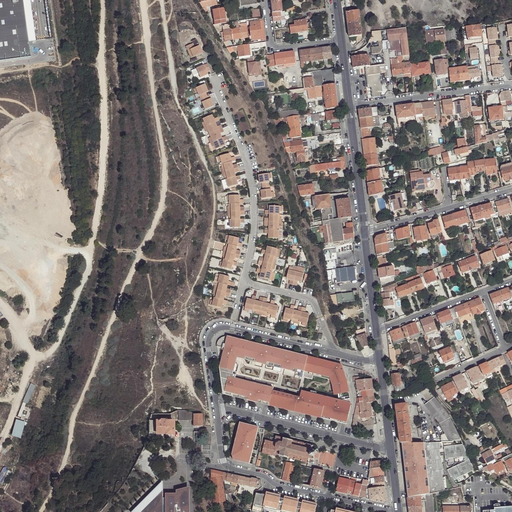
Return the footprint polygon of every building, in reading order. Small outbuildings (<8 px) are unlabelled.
[(23,0),(0,0),(0,60),(31,57),(29,42),(23,0)] [(30,0),(23,0),(29,42),(36,41),(30,0)] [(281,12),(279,0),(270,0),(272,13),(280,12),(281,12)] [(205,7),(208,7),(207,1),(201,2),(199,2),(205,12),(207,11),(205,7)] [(223,23),(226,22),(224,8),(218,9),(213,10),(215,24),(223,23)] [(346,13),(349,38),(356,37),(362,36),(359,11),(346,13)] [(307,28),(307,24),(306,20),(294,22),(294,26),(289,26),(290,34),(308,32),(307,28)] [(252,40),(265,39),(262,21),(256,22),(250,22),(250,27),(249,27),(250,29),(250,35),(251,35),(252,40)] [(246,24),(238,25),(240,38),(248,37),(246,24)] [(230,26),(231,29),(232,39),(240,38),(238,25),(234,25),(230,26)] [(481,25),(467,26),(467,29),(468,37),(469,37),(477,36),(482,36),(481,25)] [(232,39),(231,29),(230,30),(229,26),(224,27),(222,27),(223,30),(223,31),(223,32),(220,33),(222,39),(224,38),(224,40),(227,40),(232,39)] [(454,28),(444,30),(446,40),(448,40),(455,39),(454,28)] [(495,28),(487,29),(489,44),(495,44),(495,40),(496,40),(495,28)] [(405,29),(387,31),(389,51),(393,50),(394,48),(395,48),(396,47),(395,41),(402,40),(405,56),(396,57),(397,58),(390,59),(391,65),(397,65),(397,62),(410,61),(405,29)] [(444,30),(444,29),(434,31),(436,42),(436,43),(446,41),(446,40),(444,30)] [(429,31),(425,31),(427,43),(436,42),(434,31),(434,30),(429,31)] [(394,48),(393,50),(396,50),(396,57),(405,56),(402,40),(395,41),(396,47),(395,48),(394,48)] [(379,47),(371,48),(372,54),(383,53),(382,41),(378,42),(379,47)] [(185,47),(187,51),(190,50),(193,57),(200,54),(198,51),(200,50),(199,46),(194,48),(193,44),(185,47)] [(238,51),(238,57),(243,57),(247,56),(250,56),(249,49),(248,45),(237,46),(238,51)] [(472,45),(465,46),(465,50),(469,49),(470,59),(478,58),(477,48),(473,49),(472,45)] [(496,46),(489,46),(490,62),(497,61),(497,58),(498,58),(496,46)] [(327,59),(332,58),(330,47),(322,48),(324,60),(327,59)] [(309,50),(310,61),(312,61),(318,60),(320,60),(318,49),(309,50)] [(301,61),(301,62),(304,62),(310,61),(309,50),(300,51),(301,61)] [(274,54),(276,66),(295,63),(296,63),(296,61),(294,52),(274,54)] [(267,56),(266,56),(268,67),(276,66),(274,54),(267,55),(267,56)] [(352,57),(353,68),(365,67),(369,66),(368,55),(352,57)] [(253,58),(247,59),(249,75),(258,74),(257,66),(261,66),(260,61),(253,62),(253,58)] [(448,59),(435,61),(436,75),(445,74),(445,71),(449,71),(449,69),(448,62),(448,59)] [(497,61),(490,62),(492,77),(500,77),(498,65),(497,61)] [(402,64),(403,74),(411,73),(410,66),(410,63),(402,64)] [(410,66),(411,73),(412,77),(419,76),(430,74),(429,64),(427,65),(427,63),(417,64),(418,65),(410,66)] [(207,64),(196,69),(198,74),(200,78),(204,76),(203,74),(206,73),(210,71),(207,64)] [(371,88),(372,98),(380,97),(379,92),(382,92),(380,74),(386,74),(385,64),(369,66),(365,67),(368,88),(371,88)] [(397,65),(391,65),(392,76),(403,74),(402,64),(397,65)] [(475,66),(467,67),(469,78),(480,77),(479,70),(475,70),(475,66)] [(467,67),(449,69),(449,71),(451,83),(469,81),(469,78),(467,67)] [(321,71),(323,86),(335,84),(333,69),(321,71)] [(302,73),(303,79),(312,78),(319,77),(319,71),(304,73),(302,73)] [(321,86),(323,86),(321,71),(319,71),(319,77),(312,78),(313,87),(314,87),(321,86)] [(303,81),(304,88),(307,88),(313,87),(312,78),(303,79),(303,81)] [(204,84),(195,88),(197,92),(200,99),(207,96),(205,92),(204,89),(206,88),(204,84)] [(326,110),(338,108),(337,100),(336,93),(335,84),(323,86),(326,110)] [(307,88),(308,91),(308,92),(309,99),(316,98),(314,87),(313,87),(307,88)] [(498,97),(500,107),(502,107),(503,119),(511,117),(511,112),(508,112),(506,103),(511,101),(510,91),(502,92),(498,97)] [(207,96),(200,99),(202,105),(204,110),(213,106),(212,102),(210,102),(208,99),(207,96)] [(465,96),(466,101),(455,102),(452,103),(454,115),(457,114),(460,114),(467,113),(472,112),(472,107),(470,96),(465,96)] [(454,115),(452,103),(452,100),(442,101),(444,114),(447,114),(447,115),(454,115)] [(422,113),(434,112),(433,102),(421,103),(422,113)] [(415,115),(414,104),(396,106),(397,119),(416,117),(415,115)] [(378,117),(377,107),(358,110),(359,118),(373,117),(373,118),(378,117)] [(482,116),(482,111),(482,108),(475,108),(475,107),(472,107),(472,112),(473,117),(482,116)] [(488,109),(490,121),(503,120),(503,119),(502,107),(500,107),(488,109)] [(277,113),(278,119),(284,118),(298,116),(300,116),(300,110),(277,113)] [(326,112),(326,114),(327,121),(327,123),(330,123),(340,122),(339,117),(338,111),(326,112)] [(215,123),(219,121),(218,118),(214,119),(212,115),(203,119),(204,122),(206,127),(215,123)] [(298,116),(284,118),(285,122),(289,121),(291,138),(301,137),(300,128),(300,124),(298,116)] [(369,139),(367,128),(379,126),(378,117),(373,118),(373,117),(359,118),(362,140),(369,139)] [(273,119),(280,134),(283,133),(279,124),(280,124),(278,119),(273,119)] [(324,121),(322,121),(324,131),(331,130),(330,123),(327,123),(327,121),(324,121)] [(208,131),(209,134),(218,131),(222,129),(221,125),(217,127),(215,123),(206,127),(208,131)] [(210,138),(212,142),(221,138),(220,134),(224,132),(222,129),(218,131),(209,134),(210,138)] [(221,138),(212,142),(215,150),(224,146),(223,142),(227,140),(225,137),(221,138)] [(376,154),(376,148),(374,138),(369,139),(362,140),(364,155),(376,154)] [(456,139),(457,146),(457,150),(460,149),(464,148),(463,139),(456,139)] [(302,141),(290,142),(290,146),(291,152),(296,152),(296,151),(303,150),(302,141)] [(445,146),(427,150),(427,157),(442,154),(446,153),(445,146)] [(304,155),(304,150),(296,151),(296,152),(298,162),(305,161),(305,157),(304,155)] [(228,154),(219,157),(221,161),(222,165),(231,162),(235,161),(234,157),(230,158),(228,154)] [(378,165),(376,154),(364,155),(365,166),(378,165)] [(486,173),(487,175),(497,173),(495,159),(484,161),(486,170),(486,173)] [(486,170),(484,161),(482,161),(474,162),(476,172),(486,170)] [(222,165),(221,165),(221,168),(222,168),(223,168),(224,172),(238,168),(237,164),(232,166),(231,162),(222,165)] [(324,169),(341,167),(340,162),(338,162),(316,165),(315,165),(316,171),(324,169)] [(477,175),(476,174),(476,172),(474,162),(467,163),(468,167),(469,176),(477,175)] [(511,179),(511,163),(502,166),(501,168),(503,175),(504,175),(505,181),(511,179)] [(459,179),(469,178),(469,176),(468,167),(448,169),(449,180),(459,179)] [(238,168),(224,172),(225,176),(224,177),(225,180),(226,180),(235,177),(234,173),(239,172),(238,168)] [(379,169),(366,171),(368,184),(380,181),(379,169)] [(410,172),(412,187),(418,187),(418,190),(425,189),(424,186),(428,186),(428,187),(429,188),(430,188),(431,188),(432,188),(433,188),(434,187),(435,186),(435,185),(435,184),(435,183),(434,182),(433,181),(432,181),(431,181),(430,175),(423,176),(423,172),(416,173),(416,171),(410,172)] [(262,187),(270,186),(269,179),(268,174),(258,176),(259,180),(261,180),(262,183),(262,187)] [(235,177),(226,180),(227,183),(228,188),(237,185),(236,181),(240,180),(239,176),(235,177)] [(368,184),(369,196),(382,193),(381,181),(380,181),(368,184)] [(297,187),(300,196),(306,195),(310,195),(309,185),(297,187)] [(270,186),(262,187),(263,191),(263,194),(261,195),(262,199),(272,198),(271,193),(270,186)] [(401,193),(389,196),(391,202),(392,202),(395,201),(396,205),(393,205),(395,211),(405,209),(401,193)] [(229,201),(229,204),(239,204),(243,204),(243,200),(239,200),(239,195),(229,196),(229,201)] [(316,210),(321,209),(332,208),(331,205),(330,195),(315,197),(316,208),(316,210)] [(336,200),(339,219),(341,219),(346,218),(352,217),(350,207),(349,199),(336,200)] [(509,199),(496,202),(499,212),(511,208),(509,199)] [(228,204),(228,207),(228,208),(230,207),(230,212),(244,211),(244,207),(239,208),(239,204),(229,204),(228,204)] [(322,219),(322,221),(336,219),(334,204),(331,205),(332,208),(321,209),(322,219)] [(491,204),(481,206),(484,217),(494,214),(491,204)] [(279,207),(269,206),(269,211),(264,211),(264,215),(269,215),(278,215),(279,212),(279,207)] [(484,217),(481,206),(471,209),(475,221),(485,218),(484,217)] [(244,211),(230,212),(230,216),(229,216),(229,220),(230,220),(240,220),(239,215),(244,215),(244,211)] [(466,211),(452,215),(456,226),(468,223),(466,211)] [(264,223),(278,223),(278,219),(279,219),(280,215),(278,215),(269,215),(269,219),(264,219),(264,223)] [(456,226),(452,215),(442,218),(445,229),(451,227),(456,226)] [(325,236),(326,244),(344,241),(343,230),(342,224),(341,219),(339,219),(336,219),(322,221),(322,222),(323,226),(325,236)] [(240,220),(230,220),(230,223),(230,228),(240,228),(240,223),(244,223),(244,220),(240,220)] [(442,232),(438,220),(433,222),(434,224),(428,225),(431,235),(432,235),(434,235),(437,234),(442,232)] [(278,223),(264,223),(263,226),(268,227),(268,231),(278,231),(279,231),(279,228),(279,227),(278,227),(278,223)] [(414,228),(416,241),(427,239),(425,226),(414,228)] [(396,231),(397,234),(398,240),(405,239),(407,239),(410,238),(408,227),(396,231)] [(343,230),(344,241),(351,240),(350,237),(354,237),(353,228),(347,229),(348,229),(345,229),(343,230)] [(268,231),(264,230),(264,234),(268,234),(268,239),(278,239),(278,231),(268,231)] [(374,240),(375,245),(387,243),(386,235),(386,234),(377,236),(374,240)] [(228,241),(227,244),(237,246),(241,247),(242,244),(238,243),(239,238),(229,236),(228,241)] [(501,244),(493,247),(491,247),(493,251),(495,250),(505,247),(504,244),(505,244),(505,242),(501,244)] [(387,243),(375,245),(376,255),(382,254),(389,252),(388,250),(387,243)] [(225,247),(227,248),(226,252),(240,255),(241,252),(236,250),(237,246),(227,244),(226,244),(225,247)] [(495,250),(498,257),(504,255),(508,253),(506,246),(505,247),(495,250)] [(277,249),(267,247),(266,251),(262,250),(261,254),(265,255),(275,257),(276,254),(277,249)] [(491,247),(480,251),(478,252),(477,252),(479,256),(481,256),(484,264),(494,260),(491,252),(493,251),(491,247)] [(240,255),(226,252),(225,256),(223,256),(222,259),(223,259),(233,262),(234,258),(239,259),(240,255)] [(260,257),(259,261),(273,264),(274,260),(275,260),(276,257),(275,257),(265,255),(264,258),(260,257)] [(470,259),(467,260),(471,270),(474,268),(479,266),(475,257),(470,259)] [(233,262),(223,259),(223,262),(221,267),(231,270),(232,265),(236,266),(237,263),(233,262)] [(467,260),(463,261),(459,263),(462,273),(465,272),(471,270),(467,260)] [(273,264),(259,261),(258,265),(262,266),(262,270),(271,272),(272,272),(273,269),(272,269),(273,264)] [(455,275),(450,263),(437,267),(437,268),(439,273),(442,272),(444,277),(445,278),(455,275)] [(386,267),(384,268),(378,269),(380,279),(394,276),(399,275),(398,271),(394,271),(393,266),(386,267)] [(424,266),(416,267),(417,275),(419,274),(424,272),(425,272),(424,266)] [(293,269),(289,268),(287,279),(290,280),(289,284),(293,285),(297,271),(292,270),(293,269)] [(262,270),(257,269),(256,273),(261,274),(260,278),(269,280),(271,272),(262,270)] [(335,269),(327,271),(328,284),(337,283),(335,269)] [(301,272),(297,271),(293,285),(297,286),(298,281),(302,282),(304,272),(301,271),(301,272)] [(433,271),(424,274),(423,274),(424,276),(427,283),(436,280),(433,271)] [(218,279),(217,283),(227,285),(234,287),(235,283),(228,281),(229,277),(219,275),(218,279)] [(421,279),(414,282),(409,284),(412,293),(424,289),(421,279)] [(216,291),(230,294),(231,290),(226,289),(227,285),(217,283),(216,282),(215,286),(217,286),(216,291)] [(398,286),(396,283),(383,288),(385,293),(389,292),(389,293),(395,290),(394,288),(398,286)] [(409,284),(396,288),(398,294),(404,292),(405,295),(405,296),(412,293),(409,284)] [(502,301),(510,298),(511,297),(508,288),(499,291),(502,301)] [(230,294),(216,291),(215,295),(213,295),(212,298),(213,298),(223,301),(224,297),(229,298),(230,294)] [(495,304),(502,301),(499,291),(489,295),(493,304),(495,304)] [(385,293),(381,293),(382,300),(383,307),(394,306),(393,300),(390,300),(389,293),(389,292),(385,293)] [(338,303),(355,301),(355,300),(354,293),(337,295),(338,303)] [(256,297),(252,296),(251,300),(247,299),(245,309),(249,310),(253,311),(255,301),(256,297)] [(256,312),(256,311),(260,312),(264,298),(260,297),(259,302),(255,301),(253,311),(252,312),(256,312)] [(213,298),(212,302),(211,306),(221,309),(222,304),(226,306),(227,302),(223,301),(213,298)] [(264,298),(260,312),(264,313),(264,314),(267,315),(268,314),(270,305),(266,304),(267,299),(264,298)] [(480,298),(468,303),(472,312),(473,314),(484,310),(480,298)] [(271,300),(270,305),(268,314),(271,315),(276,316),(278,307),(274,306),(275,301),(271,300)] [(468,303),(454,308),(458,317),(467,314),(472,312),(468,303)] [(293,311),(294,307),(290,306),(289,311),(285,310),(283,319),(288,320),(291,321),(293,311)] [(294,321),(298,322),(302,308),(298,308),(297,312),(293,311),(291,321),(291,322),(294,323),(294,321)] [(306,309),(302,308),(298,322),(302,323),(306,325),(309,315),(305,314),(306,309)] [(454,308),(449,310),(452,319),(453,322),(454,324),(459,322),(459,321),(459,319),(458,317),(454,308)] [(449,310),(437,314),(441,324),(452,319),(449,310)] [(432,316),(420,320),(424,330),(425,333),(437,329),(433,319),(432,316)] [(415,322),(406,326),(410,336),(419,332),(415,322)] [(366,333),(365,328),(357,331),(357,336),(366,333)] [(400,328),(390,332),(392,338),(393,341),(403,338),(400,328)] [(364,347),(368,346),(366,333),(357,336),(356,337),(363,348),(364,347)] [(308,357),(228,337),(224,354),(237,358),(238,355),(304,372),(308,357)] [(453,354),(450,347),(439,352),(443,362),(454,357),(453,354)] [(394,356),(396,365),(397,365),(399,365),(408,361),(407,360),(404,361),(403,360),(399,361),(399,362),(397,363),(395,350),(394,350),(394,356)] [(273,388),(269,406),(271,406),(271,403),(277,405),(277,407),(278,405),(286,407),(286,410),(287,407),(295,409),(294,412),(295,412),(295,409),(304,411),(303,414),(304,411),(313,414),(312,416),(313,414),(321,416),(321,418),(322,416),(331,418),(330,421),(331,418),(339,420),(339,423),(340,420),(347,422),(351,405),(347,389),(346,383),(341,366),(308,357),(304,372),(303,377),(313,380),(314,376),(314,373),(334,378),(335,379),(337,385),(334,385),(336,395),(338,394),(339,394),(340,401),(339,401),(315,395),(310,394),(301,392),(301,394),(273,386),(273,388)] [(399,365),(397,365),(397,367),(401,368),(412,364),(413,366),(423,363),(421,357),(416,359),(414,359),(408,361),(399,365)] [(489,362),(486,363),(490,370),(491,372),(491,373),(495,371),(494,368),(505,363),(504,359),(500,361),(498,357),(489,362)] [(236,362),(223,359),(220,368),(223,369),(226,370),(224,380),(227,381),(224,394),(269,406),(273,388),(236,379),(237,375),(233,374),(234,372),(236,362)] [(486,374),(491,372),(490,370),(486,363),(479,366),(483,375),(484,375),(486,374)] [(481,376),(476,367),(467,371),(472,381),(471,381),(472,382),(482,378),(481,376)] [(5,373),(0,384),(0,392),(3,394),(11,375),(5,373)] [(397,374),(391,375),(393,386),(395,386),(400,385),(399,375),(397,374)] [(469,388),(465,381),(462,374),(453,378),(460,392),(469,388)] [(373,390),(371,379),(360,380),(356,381),(356,384),(357,388),(358,392),(361,391),(373,390)] [(444,394),(447,397),(447,398),(451,395),(457,393),(452,383),(441,387),(441,388),(444,394)] [(35,385),(31,384),(23,402),(27,404),(35,385)] [(434,397),(427,388),(420,391),(428,402),(434,397)] [(479,397),(478,395),(475,390),(473,388),(470,390),(476,399),(479,397)] [(373,390),(361,391),(362,398),(374,397),(373,390)] [(453,440),(461,440),(450,417),(434,397),(428,402),(425,404),(439,423),(445,433),(441,436),(441,442),(453,441),(453,440)] [(370,403),(359,404),(359,406),(361,419),(366,418),(372,417),(370,403)] [(396,405),(398,425),(409,424),(409,420),(409,416),(408,416),(407,404),(396,405)] [(359,406),(356,406),(353,420),(359,419),(361,419),(359,406)] [(187,410),(179,410),(179,420),(194,420),(194,414),(187,410)] [(194,414),(194,420),(194,426),(202,426),(202,422),(202,416),(201,414),(194,414)] [(359,419),(360,427),(373,425),(372,419),(366,420),(366,418),(361,419),(359,419)] [(359,419),(353,420),(353,423),(352,425),(352,427),(360,427),(359,419)] [(24,422),(18,420),(14,436),(20,438),(24,422)] [(156,427),(156,433),(166,433),(166,434),(173,434),(173,420),(167,421),(161,421),(156,421),(156,427)] [(258,428),(243,424),(241,431),(238,430),(235,442),(238,442),(237,446),(234,445),(237,446),(235,453),(232,452),(232,455),(232,460),(240,462),(241,460),(249,462),(252,450),(251,450),(252,446),(253,447),(255,439),(252,438),(253,435),(256,436),(258,428)] [(398,425),(400,443),(402,442),(411,442),(410,432),(411,432),(410,428),(409,424),(398,425)] [(194,437),(194,449),(202,450),(202,437),(194,437)] [(274,441),(275,438),(270,437),(269,441),(265,441),(262,453),(274,456),(275,454),(276,450),(277,450),(275,448),(276,444),(279,442),(274,441)] [(287,458),(288,458),(294,459),(294,460),(295,459),(301,461),(300,462),(301,462),(301,461),(307,463),(308,463),(309,463),(309,462),(308,462),(309,458),(311,450),(312,447),(313,447),(313,446),(312,446),(312,445),(312,446),(305,444),(305,443),(305,444),(299,442),(298,442),(292,441),(292,440),(291,440),(291,441),(284,439),(284,438),(283,438),(276,437),(275,438),(274,441),(279,442),(276,444),(275,448),(277,450),(276,450),(275,454),(279,456),(280,457),(280,456),(287,458)] [(440,441),(424,442),(429,494),(433,493),(445,491),(444,479),(443,479),(441,470),(443,470),(442,458),(440,459),(439,450),(441,450),(440,441)] [(411,442),(402,442),(409,498),(421,496),(426,495),(429,494),(424,442),(411,443),(411,442)] [(503,458),(511,453),(505,442),(492,450),(498,461),(502,459),(503,458)] [(462,444),(444,446),(445,459),(448,459),(448,458),(463,456),(465,461),(447,469),(451,477),(452,476),(454,480),(458,479),(457,477),(474,469),(462,444)] [(482,454),(485,453),(484,450),(481,452),(479,449),(473,453),(476,458),(482,455),(482,454)] [(496,462),(496,461),(490,450),(485,453),(482,454),(482,455),(486,463),(488,465),(492,463),(496,462)] [(381,460),(371,462),(370,469),(372,469),(382,467),(382,464),(381,460)] [(166,461),(163,462),(161,464),(160,467),(160,469),(161,471),(163,473),(164,473),(167,474),(169,473),(171,472),(172,469),(173,467),(172,465),(170,463),(168,462),(166,461)] [(501,461),(496,463),(493,465),(492,465),(495,469),(497,473),(504,469),(501,461)] [(291,479),(295,464),(286,462),(282,480),(290,482),(291,479)] [(493,465),(492,463),(488,465),(486,466),(488,468),(489,471),(495,469),(492,465),(493,465)] [(3,467),(0,472),(0,482),(2,484),(10,470),(3,467)] [(384,477),(382,467),(372,469),(373,479),(384,477)] [(224,472),(211,469),(211,482),(214,503),(225,501),(223,477),(224,472)] [(310,486),(320,489),(324,472),(314,469),(310,486)] [(238,476),(227,474),(226,482),(238,484),(238,476)] [(251,479),(238,476),(238,484),(250,486),(251,479)] [(339,478),(336,491),(347,494),(353,495),(356,482),(357,479),(351,477),(350,479),(350,481),(339,478)] [(139,511),(162,489),(162,481),(131,511),(139,511)] [(356,482),(353,495),(359,497),(362,485),(362,483),(356,482)] [(362,485),(359,497),(366,498),(367,498),(368,490),(368,487),(362,485)] [(387,501),(385,487),(376,489),(369,490),(368,490),(367,498),(366,498),(366,499),(384,504),(387,501)] [(188,511),(188,488),(177,491),(177,495),(166,495),(166,498),(162,498),(162,489),(139,511),(188,511)] [(253,506),(252,511),(258,511),(309,511),(310,511),(311,511),(314,511),(317,504),(302,501),(302,504),(300,509),(297,509),(298,503),(299,500),(284,497),(284,499),(283,505),(279,505),(280,499),(281,496),(266,493),(266,495),(264,501),(260,500),(261,496),(256,495),(255,497),(254,503),(253,506)] [(407,498),(408,506),(422,506),(421,499),(421,496),(409,498),(407,498)] [(511,511),(511,506),(500,507),(500,504),(498,503),(496,503),(494,504),(494,511),(483,511),(482,511),(511,511)]
